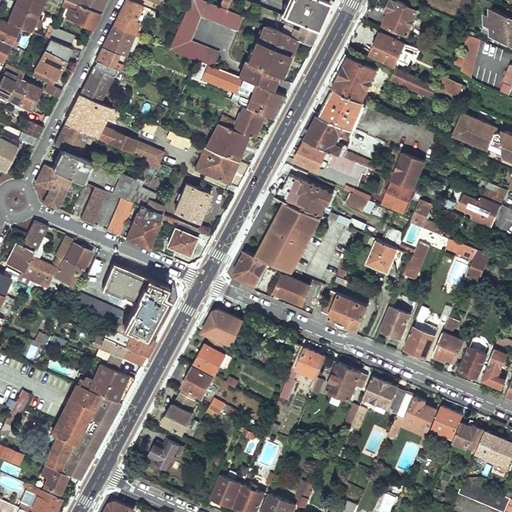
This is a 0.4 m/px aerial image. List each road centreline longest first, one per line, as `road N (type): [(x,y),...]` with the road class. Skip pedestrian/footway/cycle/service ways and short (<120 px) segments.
road 1 (residential): [(511,408),(204,281)]
road 2 (secondary): [(354,0),(204,281)]
road 3 (secondary): [(204,281),(101,474)]
road 4 (residential): [(24,187),(115,0)]
road 5 (residential): [(32,206),(204,281)]
